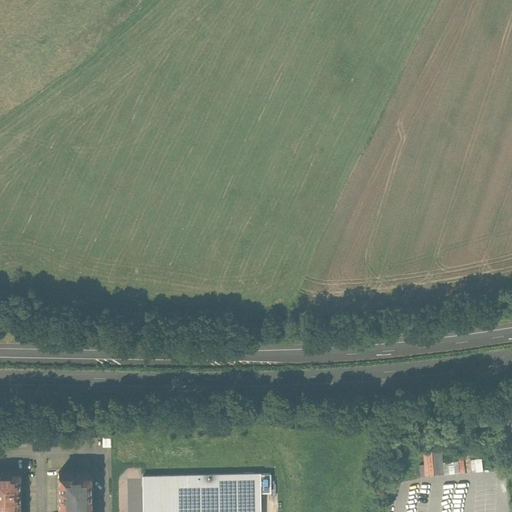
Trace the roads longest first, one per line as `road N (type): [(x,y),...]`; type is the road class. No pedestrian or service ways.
road 1 (motorway): [(0,378),(307,379),(511,357)]
road 2 (motorway): [(511,336),(305,357),(0,353)]
